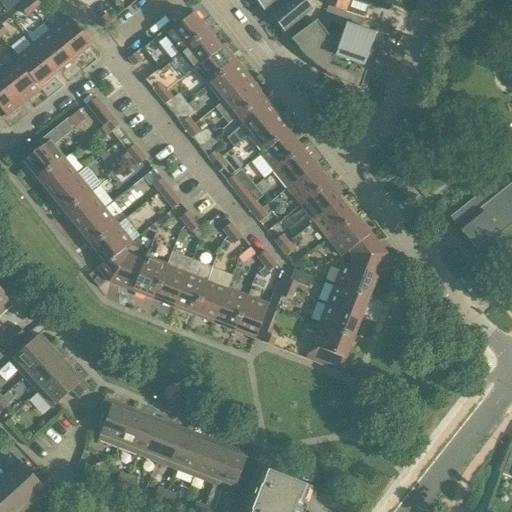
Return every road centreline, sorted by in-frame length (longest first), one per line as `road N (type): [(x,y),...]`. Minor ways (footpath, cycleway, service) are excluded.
road 1 (unclassified): [(511,355),(477,324),(341,155)]
road 2 (unclassified): [(341,155),(212,0)]
road 3 (residential): [(341,155),(390,115),(431,0)]
road 4 (tertiary): [(411,511),(511,385)]
